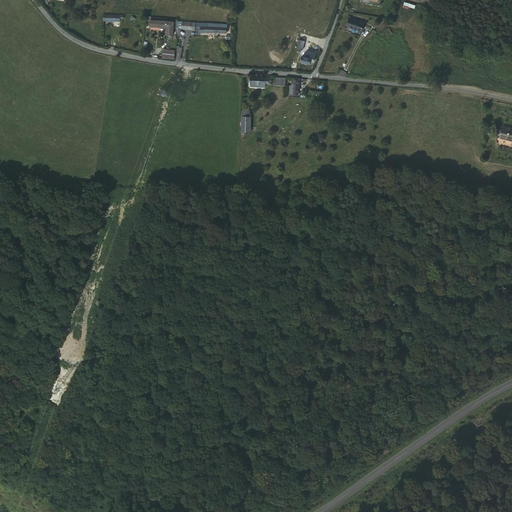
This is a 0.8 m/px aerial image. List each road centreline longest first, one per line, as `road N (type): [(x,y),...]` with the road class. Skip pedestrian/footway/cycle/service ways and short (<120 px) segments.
road 1 (track): [(511,278),(415,297),(382,312),(201,511)]
road 2 (unclassified): [(33,0),(90,47),(312,74)]
road 3 (tertiary): [(320,511),(511,379)]
road 4 (unclassified): [(312,74),(511,98)]
